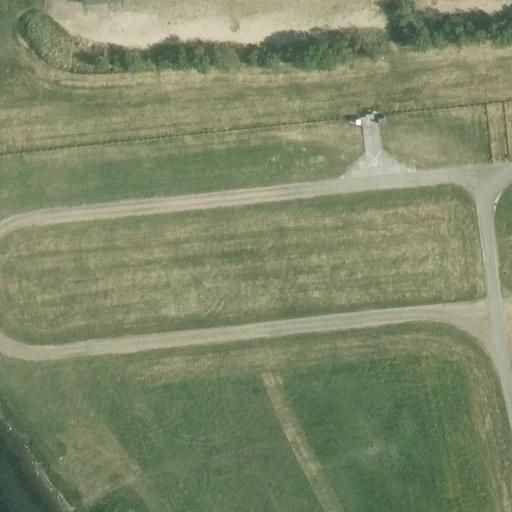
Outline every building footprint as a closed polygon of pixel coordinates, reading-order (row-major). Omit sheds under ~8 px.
[(361,124),(343,124),(343,135),(361,134),(361,124)] [(177,135),(179,150),(198,149),(197,133),(177,135)] [(138,137),(141,153),(153,150),(150,135),(138,137)] [(119,136),(100,136),(100,157),(120,157),(119,136)] [(260,148),(260,137),(238,137),(238,147),(260,148)] [(268,159),(283,158),(282,138),(267,139),(268,159)] [(58,164),(59,146),(38,145),(37,163),(58,164)] [(417,196),(439,193),(437,179),(415,181),(417,196)] [(369,187),(348,188),(349,208),(370,207),(369,187)] [(270,202),(272,212),(293,208),(290,197),(270,202)] [(212,225),(213,214),(194,213),(193,223),(212,225)] [(9,262),(11,274),(34,270),(32,258),(9,262)] [(21,276),(25,299),(35,297),(31,274),(21,276)] [(10,321),(28,313),(21,297),(3,305),(10,321)] [(65,324),(65,334),(81,334),(81,323),(65,324)] [(52,361),(55,386),(65,385),(62,360),(52,361)] [(66,408),(47,413),(51,427),(70,422),(66,408)] [(75,444),(81,457),(98,449),(92,436),(75,444)] [(94,460),(85,465),(95,481),(104,475),(94,460)] [(164,511),(162,503),(143,509),(143,511),(164,511)]
